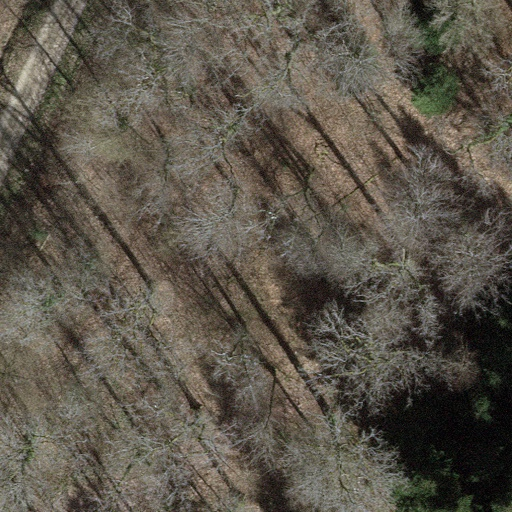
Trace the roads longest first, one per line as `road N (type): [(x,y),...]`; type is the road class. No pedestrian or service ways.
road 1 (track): [(34,511),(511,281)]
road 2 (track): [(65,0),(0,142)]
